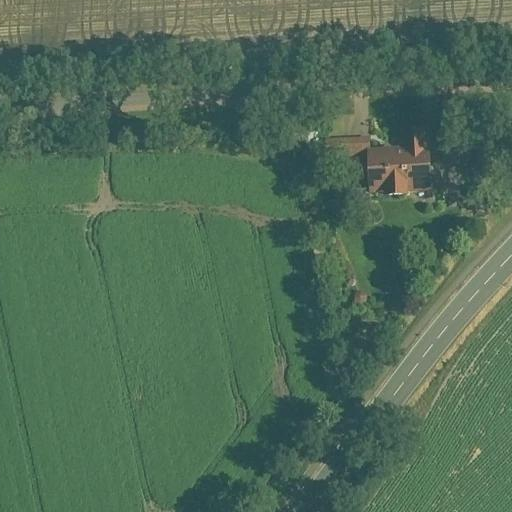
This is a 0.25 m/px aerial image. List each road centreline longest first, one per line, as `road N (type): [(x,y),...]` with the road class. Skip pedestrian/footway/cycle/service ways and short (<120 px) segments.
road 1 (unclassified): [(511,78),(0,112)]
road 2 (secondary): [(311,511),(511,261)]
